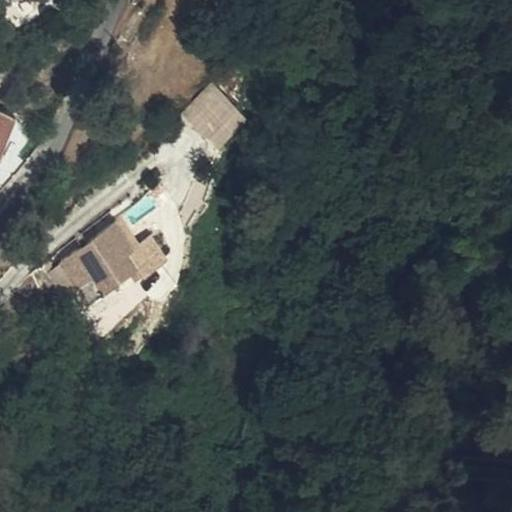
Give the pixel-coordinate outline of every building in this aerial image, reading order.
[(216,81),(185,112),(220,146),(251,115),(216,81)] [(0,193),(23,131),(25,127),(0,117),(0,193)] [(50,148),(23,131),(0,193),(0,196),(10,201),(50,148)] [(162,272),(155,263),(149,267),(146,262),(127,237),(104,254),(99,257),(71,277),(89,301),(102,318),(162,272)] [(98,245),(93,249),(99,257),(104,254),(98,245)] [(149,267),(155,263),(151,258),(146,262),(149,267)] [(61,294),(66,270),(51,283),(61,294)] [(94,324),(102,318),(89,301),(81,307),(94,324)]
